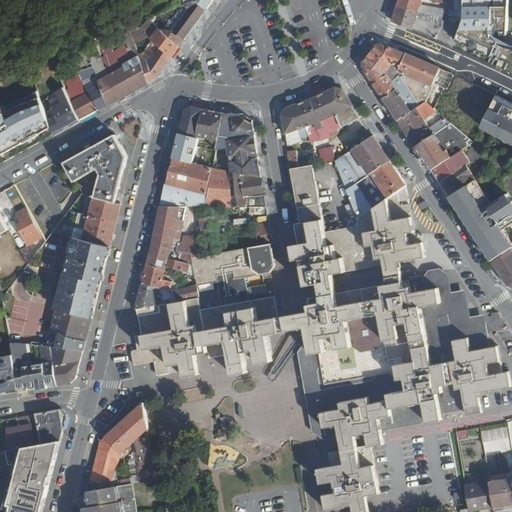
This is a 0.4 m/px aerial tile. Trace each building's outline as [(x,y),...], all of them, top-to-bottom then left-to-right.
[(207,9),(212,0),(185,0),(184,5),(189,9),(201,5),(207,9)] [(418,12),(421,0),(400,0),(398,5),(418,12)] [(510,38),(510,0),(493,0),(493,11),(501,11),(500,38),(510,38)] [(199,19),(207,9),(201,5),(189,9),(154,22),(162,29),(173,31),(184,40),(199,19)] [(416,17),(418,12),(398,5),(393,21),(444,42),(448,30),(416,17)] [(180,46),(162,29),(154,39),(173,56),(180,46)] [(184,40),(173,31),(162,29),(180,46),(184,40)] [(158,77),(173,56),(154,39),(146,50),(139,53),(140,56),(149,82),(158,77)] [(429,102),(443,69),(384,45),(377,46),(366,62),(366,70),(400,121),(413,113),(391,81),(403,73),(405,75),(401,78),(421,107),(429,102)] [(494,56),(511,56),(511,48),(494,48),(494,56)] [(149,82),(140,56),(123,64),(123,67),(109,75),(118,99),(149,82)] [(72,90),(86,83),(84,77),(96,71),(93,62),(79,69),(82,75),(68,81),(72,90)] [(109,75),(107,67),(96,71),(101,84),(108,104),(118,99),(109,75)] [(449,91),(456,75),(443,69),(429,102),(437,109),(446,89),(449,91)] [(71,98),(63,80),(54,86),(56,90),(49,94),(48,98),(56,114),(49,117),(55,133),(80,119),(71,98)] [(108,104),(101,84),(71,98),(80,119),(108,104)] [(362,118),(344,91),(336,89),(311,100),(288,107),(283,117),(288,148),(303,142),(302,139),(309,137),(311,142),(321,139),(321,141),(331,137),(330,133),(362,118)] [(511,102),(496,94),(482,127),(511,142),(511,102)] [(197,134),(204,104),(192,101),(185,107),(176,142),(197,146),(198,143),(200,135),(197,134)] [(426,119),(439,111),(437,109),(429,102),(421,107),(413,113),(400,121),(416,145),(452,122),(449,119),(433,130),(426,119)] [(262,174),(253,117),(245,110),(231,111),(204,104),(197,134),(200,135),(205,136),(206,135),(219,138),(217,150),(229,145),(232,170),(262,174)] [(475,142),(452,122),(416,145),(428,164),(449,151),(443,141),(450,136),(465,149),(475,142)] [(20,152),(42,140),(35,124),(13,132),(20,152)] [(116,203),(128,157),(115,134),(65,163),(75,181),(98,169),(101,174),(95,197),(116,203)] [(391,162),(374,136),(354,149),(371,175),(372,174),(391,162)] [(335,162),(332,147),(319,149),(321,164),(335,162)] [(202,157),(174,149),(172,156),(200,163),(202,157)] [(450,197),(476,179),(467,165),(471,162),(463,150),(432,170),(450,197)] [(298,161),(296,151),(289,152),(291,168),(305,166),(304,160),(298,161)] [(204,204),(213,167),(200,163),(172,156),(160,203),(184,204),(204,204)] [(407,186),(391,162),(372,174),(388,199),(407,186)] [(240,193),(265,189),(262,174),(232,170),(213,167),(204,204),(241,205),(240,193)] [(95,197),(101,174),(98,169),(75,181),(82,194),(87,195),(95,197)] [(511,223),(511,200),(508,194),(492,204),(476,179),(450,197),(492,260),(503,253),(509,248),(511,246),(511,244),(503,230),(511,223)] [(323,194),(320,182),(294,186),(296,198),(323,194)] [(373,209),(357,184),(347,190),(358,219),(373,209)] [(325,339),(334,337),(337,351),(354,348),(349,321),(380,316),(385,342),(402,339),(399,325),(409,324),(417,362),(397,365),(400,381),(406,380),(408,391),(389,394),(390,401),(372,405),(371,398),(342,404),(343,410),(323,414),(325,429),(339,426),(344,453),(330,455),(332,466),(319,469),(322,484),(335,482),(337,494),(324,496),(326,511),(334,511),(354,509),(354,511),(370,511),(368,497),(382,495),(377,466),(376,466),(373,447),(386,445),(381,419),(393,416),(392,410),(424,404),(428,425),(444,422),(441,401),(465,397),(468,417),(483,415),(479,395),(511,389),(511,388),(509,373),(502,374),(500,363),(501,363),(498,348),(484,350),(480,325),(466,327),(461,301),(448,303),(444,279),(440,278),(425,280),(419,285),(408,287),(404,263),(432,259),(429,243),(422,244),(417,217),(414,217),(407,186),(388,199),(373,209),(358,219),(360,227),(329,232),(323,194),(296,198),(301,227),(311,225),(314,241),(294,244),(296,260),(304,260),(308,286),(321,283),(324,303),(311,306),(312,311),(273,318),(272,316),(278,308),(276,297),(251,301),(249,287),(252,287),(251,279),(248,279),(247,276),(273,271),(276,263),(273,243),(250,247),(192,256),(194,264),(196,275),(197,284),(200,298),(176,301),(159,304),(136,308),(134,308),(139,334),(133,335),(135,349),(129,350),(131,364),(152,361),(154,375),(181,370),(182,377),(199,374),(195,355),(207,353),(206,345),(208,345),(210,357),(229,355),(232,376),(249,372),(246,359),(255,358),(256,365),(273,362),(268,335),(306,329),(310,356),(327,353),(325,339)] [(110,247),(121,204),(116,203),(95,197),(87,195),(82,213),(79,212),(73,238),(110,247)] [(176,243),(184,204),(160,203),(150,250),(169,256),(172,242),(176,243)] [(220,249),(219,242),(217,242),(212,216),(199,218),(198,223),(200,229),(205,228),(206,238),(199,240),(201,253),(220,249)] [(41,235),(32,219),(23,225),(26,231),(23,234),(29,245),(32,243),(31,240),(41,235)] [(273,243),(270,222),(256,224),(258,238),(249,239),(250,247),(273,243)] [(28,262),(7,226),(0,229),(0,297),(3,296),(28,262)] [(100,283),(110,247),(73,238),(64,272),(100,283)] [(33,256),(26,245),(22,248),(29,261),(33,256)] [(511,252),(509,248),(503,253),(503,255),(493,262),(508,285),(511,285),(511,252)] [(169,256),(150,250),(147,264),(165,268),(166,263),(186,269),(185,272),(196,275),(194,264),(169,256)] [(159,286),(165,268),(147,264),(142,282),(157,285),(159,286)] [(92,318),(100,283),(64,272),(55,308),(92,318)] [(159,304),(161,295),(155,293),(157,285),(142,282),(136,308),(159,304)] [(200,298),(197,284),(174,288),(176,301),(200,298)] [(87,336),(92,318),(55,308),(50,325),(57,328),(87,336)] [(83,350),(87,336),(57,328),(51,327),(48,343),(51,344),(83,350)] [(58,385),(51,344),(48,343),(10,336),(13,354),(19,387),(19,389),(27,387),(28,390),(58,385)] [(77,376),(83,350),(51,344),(58,385),(70,383),(77,376)] [(0,389),(19,387),(13,354),(0,356),(0,389)] [(157,478),(143,401),(99,441),(91,475),(104,479),(111,452),(118,457),(122,451),(140,434),(148,475),(145,476),(143,463),(141,463),(140,457),(126,459),(125,464),(128,483),(130,483),(157,478)] [(0,450),(18,448),(61,440),(67,415),(62,410),(24,416),(27,433),(20,435),(18,427),(0,429),(0,450)] [(53,472),(61,440),(18,448),(10,479),(53,472)] [(47,494),(53,472),(10,479),(5,500),(47,494)] [(511,507),(511,474),(490,478),(490,481),(494,505),(495,508),(511,507)] [(494,505),(490,481),(465,485),(470,510),(494,505)] [(128,511),(134,511),(130,483),(128,483),(87,490),(89,505),(83,507),(82,510),(82,511),(128,511)] [(42,511),(47,494),(5,500),(3,509),(9,511),(42,511)]
